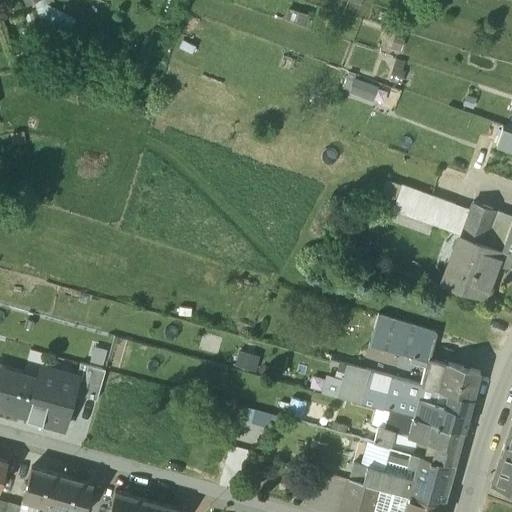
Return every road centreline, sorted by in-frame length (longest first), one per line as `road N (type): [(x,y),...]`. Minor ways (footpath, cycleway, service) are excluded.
road 1 (residential): [(259,511),(0,443)]
road 2 (residential): [(466,511),(511,370)]
